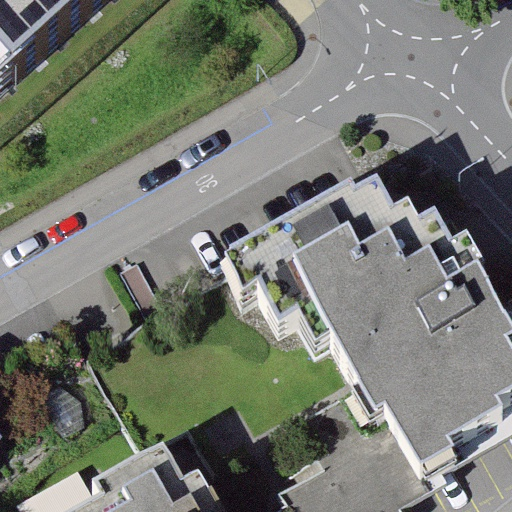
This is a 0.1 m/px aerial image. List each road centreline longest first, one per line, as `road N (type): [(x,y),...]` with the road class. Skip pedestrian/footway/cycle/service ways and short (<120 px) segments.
road 1 (residential): [(411,57),(0,292)]
road 2 (tertiary): [(411,57),(511,167)]
